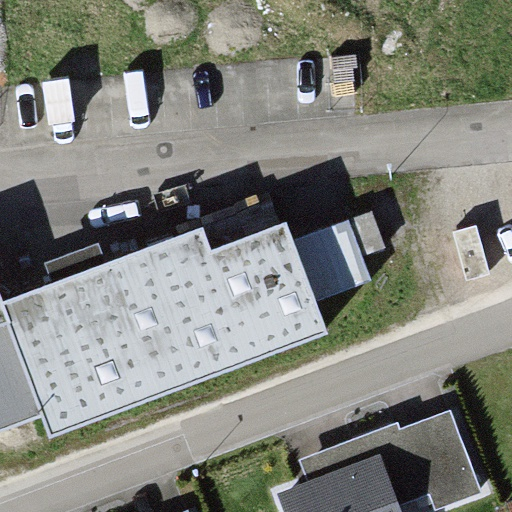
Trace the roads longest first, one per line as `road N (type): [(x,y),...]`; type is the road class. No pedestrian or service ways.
road 1 (residential): [(511,323),(8,511)]
road 2 (residential): [(0,173),(511,127)]
